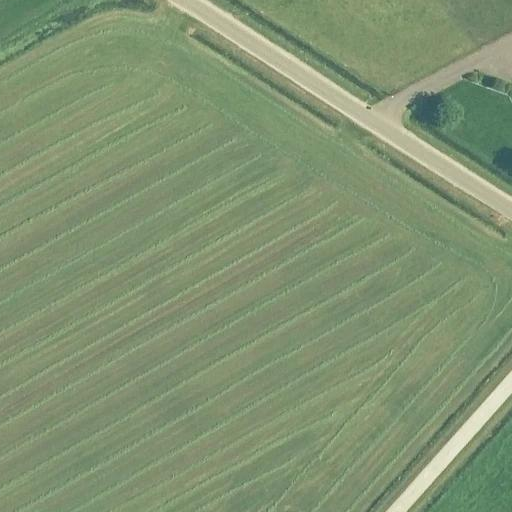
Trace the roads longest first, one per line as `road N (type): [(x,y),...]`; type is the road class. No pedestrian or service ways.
road 1 (unclassified): [(511,212),(182,0)]
road 2 (unclassified): [(396,511),(511,382)]
